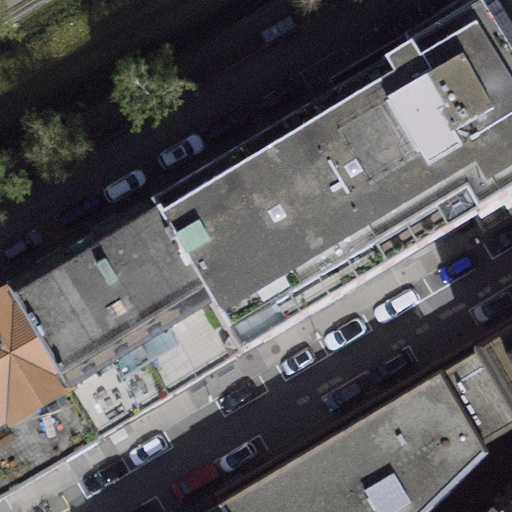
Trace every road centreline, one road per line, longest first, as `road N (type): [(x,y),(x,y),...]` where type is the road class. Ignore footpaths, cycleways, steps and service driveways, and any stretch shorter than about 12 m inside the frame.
road 1 (residential): [(511,267),(103,511)]
road 2 (residential): [(0,223),(377,0)]
